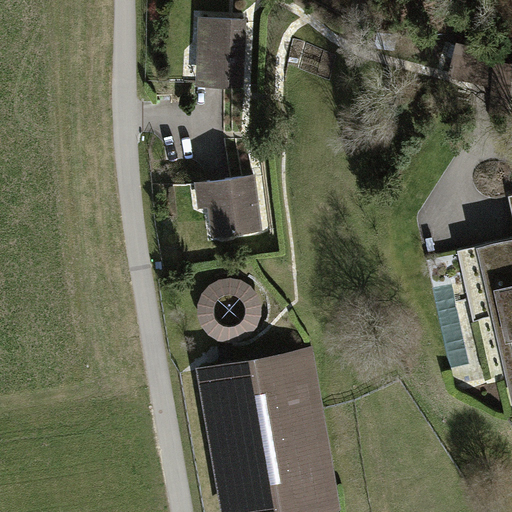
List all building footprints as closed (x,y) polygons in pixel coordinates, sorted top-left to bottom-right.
[(244,19),(201,17),(199,55),(206,55),(204,82),(241,84),(243,56),(239,56),(239,48),(243,48),(244,19)] [(500,55),(457,44),(450,72),(493,83),(500,55)] [(252,174),(207,181),(215,233),(260,227),(252,174)] [(511,244),(486,251),(511,368),(511,244)] [(260,283),(202,281),(200,339),(258,341),(260,283)] [(306,351),(204,369),(228,511),(253,511),(332,498),(306,351)]
